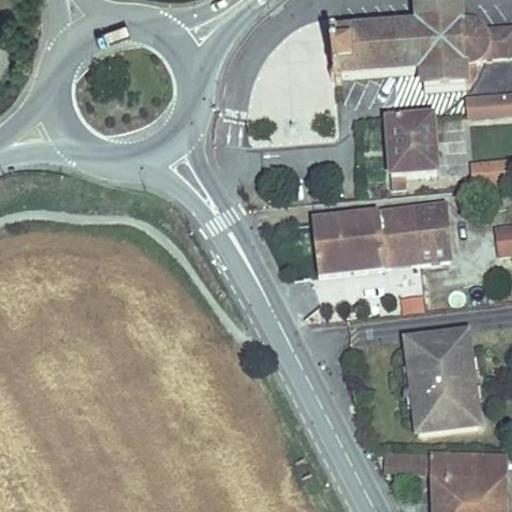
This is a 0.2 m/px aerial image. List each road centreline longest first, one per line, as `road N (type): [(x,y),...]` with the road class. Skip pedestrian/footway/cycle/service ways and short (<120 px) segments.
road 1 (residential): [(351,0),(293,13),(245,68),(224,225)]
road 2 (residential): [(292,348),(347,333),(511,314)]
road 3 (secondary): [(292,348),(377,511)]
road 4 (secondary): [(224,225),(292,348)]
